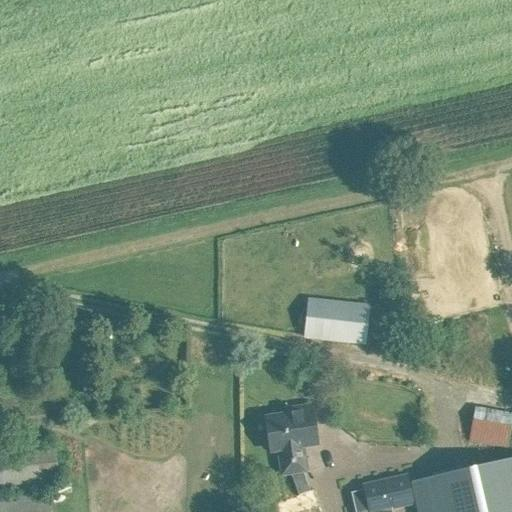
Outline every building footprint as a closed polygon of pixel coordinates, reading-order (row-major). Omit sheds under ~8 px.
[(365,343),(369,306),(309,299),(305,336),(365,343)] [(0,401),(0,438),(47,433),(43,397),(0,401)] [(291,473),(299,495),(309,491),(302,471),(307,471),(305,456),(300,457),(298,446),(317,444),(312,407),(296,409),(296,413),(265,418),(270,451),(278,449),(282,474),(291,473)] [(471,444),(510,446),(511,419),(511,409),(473,407),(471,444)] [(0,449),(0,486),(59,481),(56,445),(0,449)] [(511,511),(511,457),(413,481),(420,511),(511,511)] [(368,511),(372,511),(413,503),(407,476),(363,486),(368,511)] [(0,497),(0,511),(52,511),(51,494),(0,497)]
